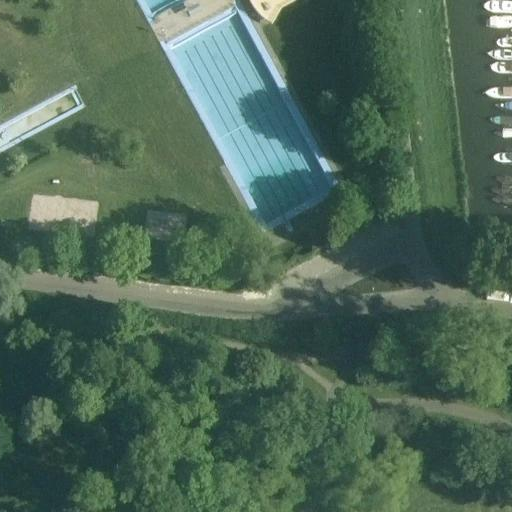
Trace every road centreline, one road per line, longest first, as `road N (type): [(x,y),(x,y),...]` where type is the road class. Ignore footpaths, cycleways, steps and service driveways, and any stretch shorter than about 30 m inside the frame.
road 1 (unclassified): [(280,309),(0,280)]
road 2 (unclassified): [(385,0),(412,237)]
road 3 (unclassified): [(443,301),(280,309)]
road 4 (unclassified): [(412,237),(280,309)]
